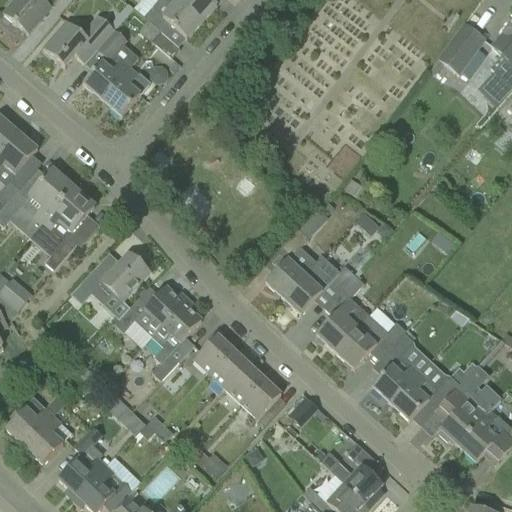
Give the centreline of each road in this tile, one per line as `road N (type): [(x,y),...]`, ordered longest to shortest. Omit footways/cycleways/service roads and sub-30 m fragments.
road 1 (residential): [(427,511),(436,496),(222,294),(114,170)]
road 2 (residential): [(114,170),(263,0)]
road 3 (residential): [(114,170),(0,72)]
